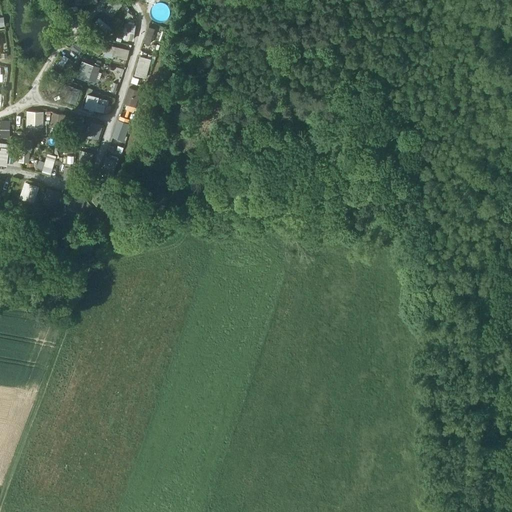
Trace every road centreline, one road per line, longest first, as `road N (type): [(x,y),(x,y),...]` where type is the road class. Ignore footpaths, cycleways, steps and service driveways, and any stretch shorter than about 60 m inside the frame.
road 1 (track): [(0,505),(86,258),(168,243),(207,197)]
road 2 (track): [(179,0),(86,258)]
